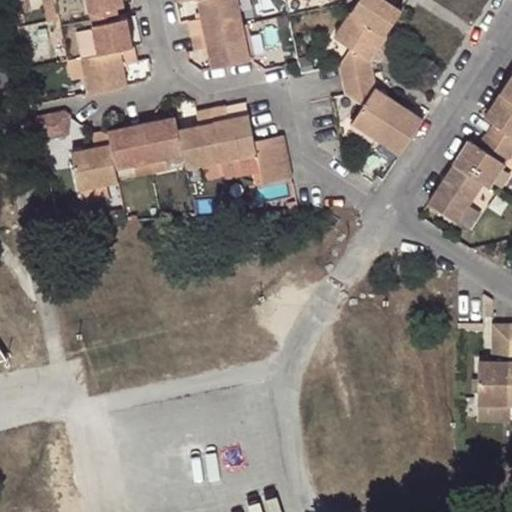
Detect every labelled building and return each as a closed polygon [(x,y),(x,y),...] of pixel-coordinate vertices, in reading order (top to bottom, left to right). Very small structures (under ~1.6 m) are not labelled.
[(12,0),(14,9),(23,8),(21,0),(12,0)] [(41,0),(46,21),(59,19),(55,0),(41,0)] [(55,0),(59,19),(67,60),(80,57),(131,46),(127,21),(124,17),(121,18),(93,23),(90,11),(118,6),(123,4),(122,0),(55,0)] [(240,13),(236,0),(191,0),(195,19),(188,20),(192,34),(242,24),(240,13)] [(404,9),(391,0),(357,0),(351,9),(388,33),(404,9)] [(391,0),(404,9),(410,0),(391,0)] [(121,18),(118,6),(90,11),(93,23),(121,18)] [(353,46),(341,65),(344,78),(376,72),(373,59),(383,60),(397,39),(388,33),(351,9),(335,35),(353,46)] [(242,24),(192,34),(196,50),(202,48),(207,68),(250,59),(242,24)] [(131,46),(80,57),(84,77),(87,94),(125,86),(121,66),(135,63),(131,46)] [(70,79),(84,77),(80,57),(67,60),(70,79)] [(363,105),(354,119),(380,137),(402,103),(380,87),(376,72),(344,78),(347,92),(363,105)] [(511,78),(503,92),(511,97),(511,78)] [(490,135),(511,149),(511,97),(503,92),(487,116),(497,124),(490,135)] [(402,103),(380,137),(403,153),(425,119),(402,103)] [(226,106),(211,109),(221,161),(241,156),(256,152),(254,142),(251,128),(248,114),(229,119),(226,106)] [(203,164),(221,161),(211,109),(196,111),(198,125),(178,129),(183,153),(185,164),(186,168),(203,164)] [(39,134),(60,129),(56,113),(36,118),(39,134)] [(150,170),(165,167),(163,156),(183,153),(178,129),(175,116),(156,120),(141,122),(150,170)] [(135,173),(150,170),(141,122),(127,125),(108,129),(115,166),(133,163),(135,173)] [(77,188),(103,183),(118,180),(117,177),(115,166),(108,129),(91,132),(94,146),(69,152),(77,188)] [(471,139),(455,164),(484,182),(489,186),(511,151),(511,149),(490,135),(482,146),(471,139)] [(287,150),(284,136),(254,142),(256,152),(257,156),(287,150)] [(257,156),(260,171),(290,165),(287,150),(257,156)] [(163,156),(165,167),(185,164),(183,153),(163,156)] [(245,176),(241,156),(221,161),(224,176),(225,180),(245,176)] [(224,176),(221,161),(203,164),(207,180),(224,176)] [(115,166),(117,177),(135,173),(133,163),(115,166)] [(458,221),(484,182),(455,164),(429,203),(458,221)] [(293,178),(290,165),(260,171),(263,184),(293,178)] [(107,196),(103,183),(77,188),(80,202),(107,196)] [(489,314),(489,297),(480,291),(480,314),(489,314)] [(489,323),(489,353),(506,353),(507,323),(489,323)] [(475,359),(474,404),(505,404),(506,359),(489,359),(475,359)] [(474,419),(505,419),(505,404),(474,404),(474,419)]
